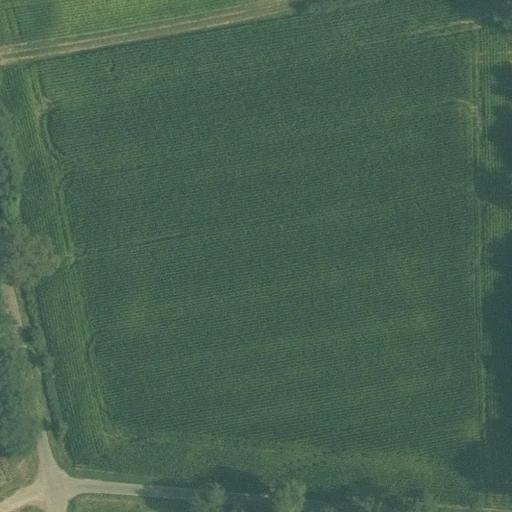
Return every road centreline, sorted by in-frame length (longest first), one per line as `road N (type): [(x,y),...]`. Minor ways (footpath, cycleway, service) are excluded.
road 1 (track): [(0,62),(357,0)]
road 2 (unclassified): [(45,485),(376,511)]
road 3 (unclassified): [(45,485),(0,275)]
